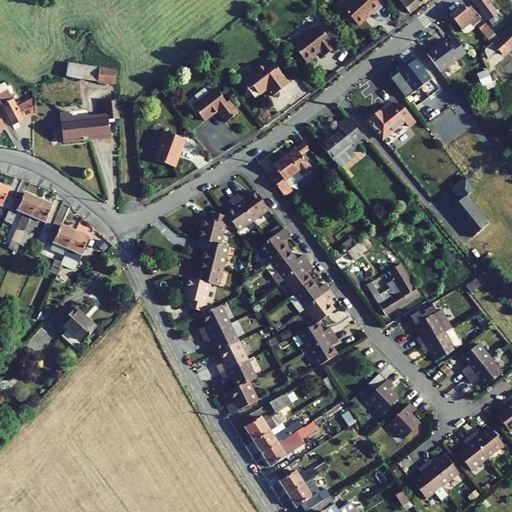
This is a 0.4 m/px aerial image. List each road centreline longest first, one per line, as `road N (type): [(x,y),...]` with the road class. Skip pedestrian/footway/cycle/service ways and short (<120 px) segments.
road 1 (residential): [(242,159),(364,320),(454,415)]
road 2 (residential): [(274,511),(189,374),(119,230)]
road 3 (residential): [(242,159),(450,0)]
road 4 (residential): [(119,230),(242,159)]
road 5 (residential): [(0,156),(48,174),(119,230)]
